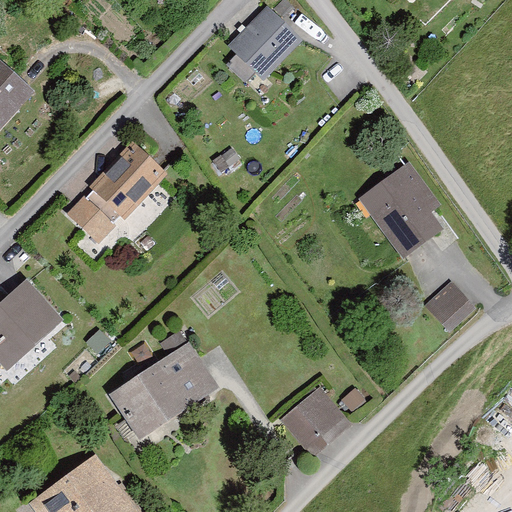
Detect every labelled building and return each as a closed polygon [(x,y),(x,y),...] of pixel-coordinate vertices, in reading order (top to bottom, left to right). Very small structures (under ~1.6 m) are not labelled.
[(304,41),(267,5),(227,46),(236,55),(227,64),(246,83),(256,73),(264,81),(304,41)] [(0,120),(42,73),(6,40),(0,46),(0,120)] [(168,174),(132,141),(90,187),(125,219),(168,174)] [(214,161),(222,173),(240,160),(232,149),(214,161)] [(410,162),(359,199),(404,259),(444,229),(431,213),(442,205),(410,162)] [(67,214),(98,244),(116,226),(84,196),(67,214)] [(64,320),(26,279),(0,303),(0,364),(7,372),(64,320)] [(477,309),(452,282),(426,305),(450,333),(477,309)] [(220,388),(189,342),(109,395),(140,441),(220,388)] [(350,422),(320,387),(281,421),(313,458),(353,425),(350,422)] [(343,399),(353,412),(366,402),(357,389),(343,399)] [(142,511),(96,452),(29,505),(35,511),(142,511)]
